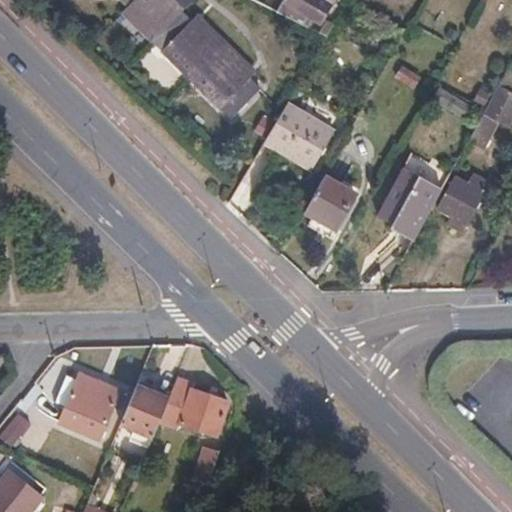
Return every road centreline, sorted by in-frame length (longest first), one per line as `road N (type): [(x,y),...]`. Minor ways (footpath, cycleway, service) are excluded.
road 1 (primary): [(295,331),(0,35)]
road 2 (primary): [(12,119),(221,323)]
road 3 (primary): [(221,323),(409,511)]
road 4 (residential): [(473,318),(413,318),(333,341),(295,331)]
road 5 (residential): [(40,325),(221,323)]
road 6 (residential): [(379,417),(374,393),(388,355),(412,337),(473,318)]
road 7 (primary): [(473,511),(379,417)]
road 8 (primary): [(379,417),(295,331)]
